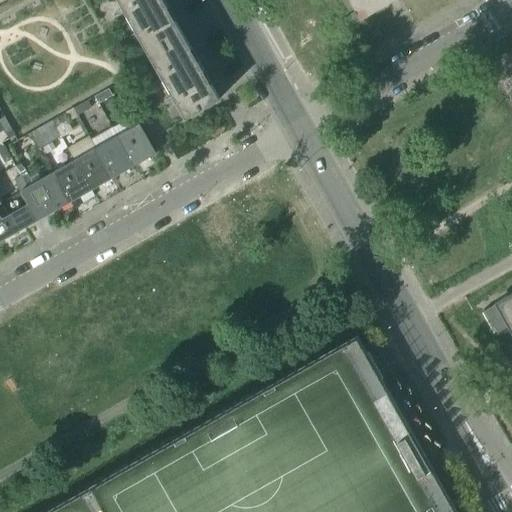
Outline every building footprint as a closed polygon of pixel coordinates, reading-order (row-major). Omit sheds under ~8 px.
[(118,0),(128,17),(128,18),(133,27),(134,27),(164,81),(163,81),(169,91),(185,119),(219,100),(203,72),(203,71),(198,62),(167,7),(168,7),(163,0),(118,0)] [(349,0),(360,19),(388,3),(389,3),(394,0),(349,0)] [(108,89),(94,97),(99,104),(112,96),(108,89)] [(116,107),(112,99),(104,103),(108,111),(116,107)] [(73,109),(77,116),(91,108),(87,101),(73,109)] [(66,113),(52,121),(56,128),(70,120),(66,113)] [(0,119),(0,126),(5,135),(12,131),(4,117),(0,119)] [(61,137),(56,128),(52,121),(30,133),(40,149),(61,137)] [(139,124),(117,136),(134,166),(135,166),(134,164),(143,159),(144,160),(155,154),(139,124)] [(117,136),(96,148),(113,178),(113,176),(122,171),(123,172),(133,166),(134,166),(117,136)] [(11,160),(3,146),(0,147),(0,156),(4,163),(11,160)] [(96,148),(75,160),(92,190),(91,188),(101,183),(102,184),(112,178),(113,178),(96,148)] [(75,160),(54,172),(71,202),(70,201),(80,195),(80,196),(91,190),(92,190),(75,160)] [(20,191),(27,205),(28,204),(38,221),(37,220),(48,214),(49,215),(49,213),(58,207),(59,209),(70,202),(70,203),(71,202),(54,172),(41,179),(38,174),(30,178),(26,172),(20,176),(27,187),(20,191)] [(13,180),(20,191),(27,187),(20,176),(13,180)] [(28,204),(27,205),(19,209),(28,225),(36,221),(37,222),(38,221),(28,204)] [(0,218),(0,242),(3,240),(3,239),(9,235),(10,237),(11,236),(10,235),(27,225),(28,227),(29,226),(28,225),(19,209),(1,220),(0,218)] [(511,292),(494,303),(495,305),(484,311),(498,335),(511,332),(511,334),(511,292)] [(456,511),(433,470),(431,467),(377,371),(357,336),(44,511),(456,511)]
